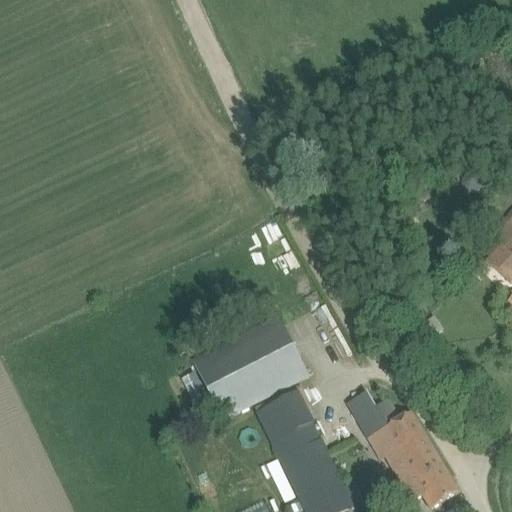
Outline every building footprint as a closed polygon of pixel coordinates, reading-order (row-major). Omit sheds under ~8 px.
[(500,246),(486,261),(510,284),(511,281),(511,212),(503,223),(496,217),(483,231),(500,246)] [(279,319),(194,362),(224,420),(308,377),(279,319)] [(458,495),(411,416),(401,421),(389,401),(376,409),(368,394),(348,406),(382,463),(399,453),(411,474),(395,483),(408,506),(423,497),(431,511),(458,495)] [(345,490),(313,426),(273,445),(306,511),(345,511),(364,503),(355,485),(345,490)] [(390,511),(397,508),(389,495),(366,508),(368,511),(390,511)]
